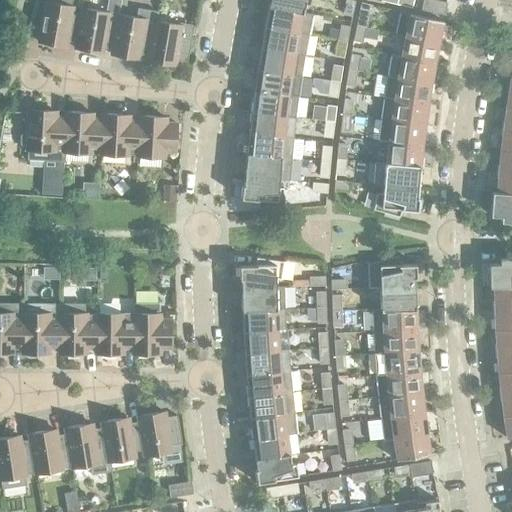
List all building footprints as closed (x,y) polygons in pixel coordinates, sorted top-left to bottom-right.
[(83,7),(81,14),(70,12),(71,6),(71,5),(71,0),(46,0),(47,1),(46,1),(39,42),(64,46),(65,40),(76,42),(75,48),(76,48),(83,8),(83,7)] [(268,0),(268,5),(302,12),(304,4),(309,5),(309,0),(268,0)] [(344,14),(351,16),(355,1),(352,0),(344,0),(342,11),(344,14)] [(436,0),(422,0),(420,10),(444,15),(447,2),(436,0)] [(268,5),(264,26),(308,35),(312,14),(302,12),(268,5)] [(112,54),(112,55),(119,14),(118,20),(106,18),(107,12),(83,8),(76,48),(100,52),(101,47),(113,48),(112,54)] [(148,61),(149,61),(157,11),(138,8),(136,17),(119,14),(112,55),(137,59),(138,53),(149,55),(148,61)] [(359,9),(356,24),(365,26),(368,13),(366,10),(359,9)] [(158,11),(157,11),(149,61),(173,65),(174,59),(186,61),(193,27),(156,20),(158,11)] [(395,33),(404,35),(438,42),(442,22),(443,22),(443,21),(400,11),(395,33)] [(365,26),(356,24),(353,40),(359,42),(362,40),(365,26)] [(337,40),(346,42),(349,26),(342,25),(339,27),(337,40)] [(262,36),(260,47),(304,55),(308,35),(264,26),(262,36)] [(436,52),(438,42),(404,35),(401,56),(434,62),(436,52)] [(346,42),(337,40),(334,53),(336,56),(343,57),(346,42)] [(300,76),(304,55),(260,47),(256,68),(290,74),(300,76)] [(350,53),(347,69),(357,70),(359,57),(357,54),(350,53)] [(399,67),(397,77),(430,83),(434,62),(401,56),(399,67)] [(330,80),(339,81),(342,66),(335,65),(332,67),(330,80)] [(256,68),(253,90),(287,95),(297,96),(300,76),(290,74),(256,68)] [(357,70),(347,69),(345,85),(352,86),(355,84),(357,70)] [(427,104),(430,83),(397,77),(387,76),(384,97),(427,104)] [(339,81),(330,80),(328,93),(330,96),(337,97),(339,81)] [(253,90),(250,111),(284,116),(294,117),(297,96),(287,95),(253,90)] [(381,119),(391,120),(424,124),(427,104),(384,97),(381,119)] [(343,98),(341,113),(351,115),(353,101),(350,98),(343,98)] [(324,120),(334,121),(336,106),(329,105),(326,107),(324,120)] [(503,127),(511,128),(511,106),(506,105),(503,127)] [(64,161),(66,111),(66,117),(54,116),(54,110),(43,110),(41,106),(35,106),(32,109),(29,109),(28,132),(24,132),(20,135),(20,143),(23,146),(27,146),(27,150),(27,159),(64,161)] [(100,154),(101,154),(103,113),(102,119),(91,118),(91,112),(66,111),(64,161),(65,152),(89,153),(89,147),(101,148),(100,154)] [(249,122),(248,133),(282,137),(292,138),(294,117),(284,116),(250,111),(249,122)] [(137,156),(138,156),(140,115),(139,115),(139,121),(127,120),(128,114),(103,113),(101,154),(125,155),(126,154),(137,155),(137,156)] [(351,115),(341,113),(339,129),(346,130),(349,128),(351,115)] [(165,116),(140,115),(138,156),(162,158),(163,151),(175,152),(177,123),(164,122),(165,116)] [(334,121),(324,120),(322,134),(325,136),(332,137),(334,121)] [(391,120),(388,141),(422,145),(424,124),(391,120)] [(501,139),(500,149),(511,150),(511,128),(503,127),(501,139)] [(292,138),(282,137),(248,133),(246,154),(279,157),(290,158),(292,138)] [(419,166),(422,145),(388,141),(386,161),(385,161),(385,163),(419,166)] [(337,142),(336,158),(345,159),(346,146),(344,143),(337,142)] [(320,161),(329,161),(331,146),(324,145),(321,147),(320,161)] [(498,171),(511,172),(511,150),(500,149),(498,171)] [(244,176),(277,179),(288,180),(290,158),(279,157),(246,154),(244,176)] [(345,159),(336,158),(334,174),(341,175),(344,172),(345,159)] [(329,161),(320,161),(319,174),(321,177),(328,177),(329,161)] [(372,184),(383,184),(418,188),(419,166),(385,163),(374,162),(372,184)] [(492,192),(511,193),(511,172),(498,171),(496,192),(492,192)] [(284,205),(283,187),(278,188),(277,179),(244,176),(243,184),(242,184),(241,198),(256,199),(257,207),(284,205)] [(60,179),(49,178),(48,195),(59,195),(60,179)] [(350,181),(334,180),(333,189),(346,190),(349,188),(350,181)] [(327,193),(327,183),(312,182),(312,184),(313,191),(327,193)] [(162,201),(175,201),(176,190),(175,185),(162,184),(162,201)] [(417,196),(417,192),(418,188),(383,184),(382,193),(377,192),(372,209),(399,216),(401,209),(417,210),(418,197),(417,196)] [(511,193),(492,192),(490,215),(499,216),(499,221),(511,221),(511,193)] [(379,278),(379,287),(414,281),(414,277),(415,277),(415,263),(399,264),(397,256),(370,261),(374,279),(379,278)] [(241,287),(276,286),(275,277),(281,278),(283,261),(256,257),(254,265),(239,265),(239,279),(240,279),(241,287)] [(493,288),(511,287),(511,257),(497,258),(497,263),(488,263),(489,287),(493,287),(493,288)] [(309,286),(325,285),(324,275),(311,276),(309,278),(309,286)] [(330,279),(331,289),(346,288),(346,281),(343,279),(330,279)] [(380,309),(415,308),(414,281),(379,287),(380,309)] [(241,310),(276,308),(276,286),(241,287),(241,310)] [(511,287),(493,288),(493,296),(493,307),(511,306),(511,287)] [(316,307),(325,307),(325,291),(318,291),(315,294),(316,307)] [(331,310),(341,310),(340,297),(338,294),(331,294),(331,310)] [(22,353),(23,353),(23,303),(0,302),(0,353),(11,353),(11,347),(22,347),(22,353)] [(59,353),(60,353),(60,303),(23,303),(23,353),(25,353),(28,356),(34,356),(37,353),(48,353),(48,347),(59,347),(59,353)] [(96,353),(97,353),(97,312),(96,312),(96,314),(85,314),(85,312),(84,312),(84,303),(60,303),(60,353),(84,353),(85,347),(96,347),(96,353)] [(133,354),(134,303),(133,303),(132,312),(97,312),(97,353),(121,354),(121,348),(133,348),(133,354)] [(158,303),(134,303),(133,354),(158,354),(158,348),(171,348),(171,319),(161,319),(161,312),(158,312),(158,303)] [(511,327),(511,306),(493,307),(494,328),(511,327)] [(319,323),(326,323),(325,307),(316,307),(316,320),(319,323)] [(241,310),(242,332),(277,329),(285,329),(284,308),(276,308),(241,310)] [(372,331),(382,330),(416,328),(415,308),(380,309),(372,309),(372,331)] [(332,326),(339,326),(341,323),(341,310),(331,310),(332,326)] [(511,348),(511,327),(494,328),(496,350),(511,348)] [(417,349),(416,328),(382,330),(383,352),(417,349)] [(277,329),(242,332),(243,353),(278,350),(277,329)] [(317,348),(327,347),(326,331),(319,331),(317,334),(317,348)] [(334,355),(344,354),(343,341),(340,339),(333,339),(334,355)] [(327,347),(317,348),(318,361),(321,363),(328,363),(327,347)] [(511,348),(496,350),(498,371),(511,370),(511,348)] [(288,349),(278,350),(243,353),(245,375),(280,370),(290,370),(288,349)] [(375,374),(385,373),(419,370),(418,360),(417,349),(383,352),(374,353),(375,374)] [(344,354),(334,355),(336,371),(343,371),(345,368),(344,354)] [(245,375),(247,396),(292,390),(290,370),(280,370),(245,375)] [(421,391),(419,370),(385,373),(375,374),(377,396),(387,395),(421,391)] [(511,370),(498,371),(500,393),(511,392),(511,370)] [(319,375),(321,388),(330,387),(329,371),(322,372),(319,375)] [(338,400),(347,399),(346,386),(343,383),(336,384),(338,400)] [(332,403),(330,387),(321,388),(322,404),(332,403)] [(292,390),(247,396),(249,418),(284,413),(294,412),(292,390)] [(388,405),(390,416),(424,412),(422,401),(421,391),(387,395),(388,405)] [(511,392),(500,393),(501,405),(503,416),(511,414),(511,392)] [(347,399),(338,400),(339,416),(346,415),(349,412),(347,399)] [(145,456),(161,453),(162,464),(183,461),(180,443),(181,443),(177,415),(164,417),(163,411),(139,415),(145,456)] [(325,429),(335,427),(333,411),(326,412),(324,415),(325,429)] [(252,439),(286,434),(296,432),(294,412),(284,413),(249,418),(252,439)] [(426,433),(424,412),(390,416),(380,417),(383,439),(393,438),(426,433)] [(511,414),(503,416),(506,437),(511,436),(511,414)] [(102,421),(111,471),(110,461),(133,458),(132,451),(144,449),(145,456),(139,415),(138,415),(139,421),(128,423),(127,417),(102,421)] [(66,427),(73,467),(89,465),(91,474),(111,471),(102,421),(103,427),(91,429),(90,423),(66,427)] [(73,467),(66,427),(65,427),(66,433),(55,435),(54,429),(30,433),(36,473),(61,469),(60,463),(71,461),(72,468),(73,467)] [(337,443),(335,427),(325,429),(327,442),(330,444),(337,443)] [(343,445),(353,443),(351,430),(348,428),(341,429),(343,445)] [(36,473),(30,433),(29,433),(30,439),(19,441),(18,435),(0,437),(0,478),(2,488),(26,485),(24,475),(24,474),(36,472),(36,474),(36,473)] [(396,458),(395,458),(396,460),(430,454),(430,453),(429,453),(426,433),(393,438),(396,458)] [(252,439),(255,461),(289,455),(286,434),(252,439)] [(343,445),(345,461),(352,460),(355,457),(353,443),(343,445)] [(331,470),(341,469),(338,453),(331,455),(329,457),(331,470)] [(291,463),(289,455),(255,461),(255,464),(256,468),(255,469),(257,482),(298,476),(296,463),(291,463)] [(432,473),(430,460),(409,464),(410,473),(411,476),(432,473)] [(410,473),(409,464),(393,466),(394,473),(397,475),(410,473)] [(366,471),(368,480),(381,478),(383,475),(382,468),(366,471)] [(368,480),(366,471),(350,473),(351,480),(354,483),(368,480)] [(324,478),(325,488),(338,486),(340,483),(339,476),(324,478)] [(325,488),(324,478),(308,481),(309,488),(312,490),(325,488)] [(193,493),(191,480),(167,484),(169,497),(193,493)] [(281,485),(282,494),(296,492),(298,489),(297,482),(281,485)] [(282,494),(281,485),(265,488),(266,495),(269,497),(282,494)] [(414,499),(393,503),(394,511),(416,511),(416,508),(414,499)] [(439,511),(437,500),(424,501),(425,506),(416,508),(416,511),(439,511)] [(372,511),(394,511),(393,503),(373,507),(372,506),(372,511)]
